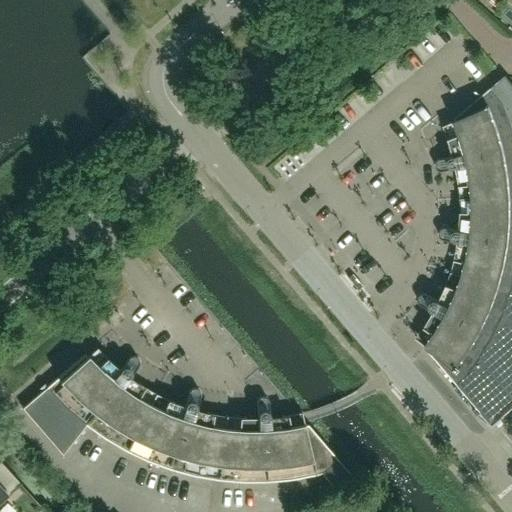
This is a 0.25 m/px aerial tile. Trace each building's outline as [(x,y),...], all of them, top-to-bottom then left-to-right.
[(473,198),(511,196),(511,83),(509,80),(506,76),(455,119),(456,121),(457,122),(457,123),(457,124),(458,125),(458,126),(458,127),(459,127),(459,128),(459,129),(459,130),(460,130),(460,131),(460,132),(460,133),(461,133),(461,134),(461,135),(461,136),(462,136),(462,137),(462,138),(462,139),(463,140),(463,141),(463,142),(464,143),(464,144),(464,145),(464,146),(465,146),(465,147),(465,148),(465,149),(466,150),(466,151),(466,152),(466,153),(466,154),(467,154),(467,155),(467,156),(467,157),(467,158),(468,158),(468,159),(468,160),(468,161),(468,162),(468,163),(469,163),(469,164),(469,165),(469,166),(469,167),(469,168),(470,169),(470,170),(470,171),(470,172),(470,173),(470,174),(470,175),(471,176),(471,177),(471,178),(471,179),(471,180),(471,181),(471,182),(471,183),(472,184),(472,185),(472,186),(472,187),(472,188),(472,189),(472,190),(472,191),(472,192),(472,193),(472,194),(472,195),(472,196),(472,197),(473,198)] [(443,171),(456,168),(454,156),(440,159),(440,160),(439,160),(438,161),(437,161),(437,162),(436,163),(436,164),(436,165),(436,166),(436,167),(436,168),(437,168),(437,169),(438,170),(439,170),(439,171),(440,171),(441,171),(442,171),(443,171)] [(463,275),(463,276),(511,291),(511,196),(473,198),(473,199),(473,200),(473,201),(473,202),(473,203),(473,204),(473,205),(473,206),(473,207),(473,208),(473,209),(473,210),(473,211),(473,212),(473,213),(473,214),(473,215),(473,216),(473,217),(472,218),(472,219),(472,220),(472,221),(472,222),(472,223),(472,224),(472,225),(472,226),(472,227),(472,228),(472,229),(472,230),(472,231),(471,232),(471,233),(471,234),(471,235),(471,236),(471,237),(471,238),(471,239),(471,240),(470,240),(470,241),(470,242),(470,243),(470,244),(470,245),(470,246),(469,247),(469,248),(469,249),(469,250),(469,251),(469,252),(468,252),(468,253),(468,254),(468,255),(468,256),(468,257),(467,257),(467,258),(467,259),(467,260),(467,261),(466,261),(466,262),(466,263),(466,264),(466,265),(465,266),(465,267),(465,268),(465,269),(464,269),(464,270),(464,271),(464,272),(463,273),(463,274),(463,275)] [(460,230),(446,228),(445,228),(444,228),(443,228),(443,229),(442,229),(441,230),(441,231),(440,231),(440,232),(440,233),(439,233),(439,234),(439,235),(440,236),(440,237),(440,238),(441,238),(441,239),(442,239),(443,240),(444,240),(445,240),(458,242),(460,230)] [(511,294),(511,291),(463,276),(462,276),(462,277),(462,278),(462,279),(461,279),(461,280),(461,281),(461,282),(460,282),(460,283),(460,284),(460,285),(459,285),(459,286),(459,287),(459,288),(458,288),(458,289),(458,290),(458,291),(457,291),(457,292),(457,293),(456,294),(456,295),(455,296),(455,297),(455,298),(454,299),(454,300),(453,301),(453,302),(453,303),(452,303),(452,304),(452,305),(451,305),(451,306),(451,307),(450,307),(450,308),(450,309),(449,310),(449,311),(448,312),(448,313),(447,314),(447,315),(446,316),(446,317),(445,317),(445,318),(445,319),(444,319),(444,320),(444,321),(443,321),(443,322),(442,323),(442,324),(441,325),(441,326),(440,326),(440,327),(439,328),(439,329),(439,330),(438,330),(438,331),(437,332),(437,333),(436,333),(436,334),(435,335),(434,336),(434,337),(433,337),(433,338),(433,339),(432,339),(432,340),(431,341),(431,342),(430,342),(430,343),(429,344),(428,345),(428,346),(427,346),(427,347),(426,348),(460,387),(469,376),(482,357),(489,345),(498,328),(504,315),(511,294)] [(422,305),(434,312),(439,301),(427,295),(427,294),(426,294),(425,294),(424,294),(423,294),(422,294),(422,295),(421,295),(421,296),(420,296),(420,297),(419,297),(419,298),(419,299),(419,300),(418,300),(419,301),(419,302),(419,303),(420,303),(420,304),(421,305),(422,305)] [(511,294),(504,315),(498,328),(489,345),(482,357),(469,376),(460,387),(492,426),(511,408),(511,294)] [(87,357),(85,354),(22,408),(62,455),(86,425),(105,439),(126,451),(150,405),(150,404),(149,404),(148,404),(148,403),(147,403),(146,403),(146,402),(145,402),(144,401),(143,401),(142,400),(141,400),(140,399),(139,399),(139,398),(138,398),(137,397),(136,397),(136,396),(135,396),(134,396),(134,395),(133,395),(132,394),(131,394),(131,393),(130,393),(129,392),(128,392),(128,391),(127,391),(126,390),(125,390),(124,389),(123,388),(122,388),(122,387),(121,387),(120,386),(119,386),(119,385),(118,385),(118,384),(117,384),(116,383),(115,383),(115,382),(114,382),(114,381),(113,381),(112,380),(111,379),(110,379),(110,378),(109,378),(109,377),(108,377),(107,376),(107,375),(106,375),(105,374),(104,373),(103,373),(103,372),(102,372),(102,371),(101,371),(101,370),(100,370),(99,369),(99,368),(98,368),(98,367),(97,367),(96,366),(95,365),(94,364),(93,363),(92,362),(91,361),(90,360),(90,359),(89,359),(88,358),(87,357)] [(130,377),(138,366),(139,366),(139,365),(139,364),(139,363),(139,362),(139,361),(139,360),(138,360),(138,359),(137,358),(136,358),(136,357),(135,357),(134,357),(133,357),(132,357),(131,357),(130,358),(129,358),(129,359),(128,359),(120,370),(130,377)] [(196,410),(200,397),(200,396),(201,396),(201,395),(201,394),(200,394),(200,393),(200,392),(199,391),(199,390),(198,390),(197,390),(197,389),(196,389),(195,389),(194,389),(193,389),(192,389),(192,390),(191,390),(190,391),(190,392),(189,392),(189,393),(185,406),(196,410)] [(258,400),(258,401),(257,401),(257,402),(257,403),(258,417),(270,417),(269,403),(269,402),(269,401),(268,401),(268,400),(268,399),(267,399),(266,398),(265,398),(264,398),(264,397),(263,397),(262,398),(261,398),(260,398),(259,399),(258,400)] [(151,405),(150,405),(126,451),(148,462),(171,470),(194,476),(208,478),(219,480),(225,428),(224,428),(223,428),(222,428),(221,428),(220,427),(219,427),(218,427),(217,427),(216,427),(215,427),(214,426),(213,426),(212,426),(211,426),(210,426),(209,425),(208,425),(207,425),(206,425),(205,425),(204,424),(203,424),(202,424),(201,424),(200,423),(199,423),(198,423),(197,423),(196,422),(195,422),(194,422),(193,421),(192,421),(191,421),(190,421),(189,420),(188,420),(187,420),(186,420),(186,419),(185,419),(184,419),(183,419),(183,418),(182,418),(181,418),(180,417),(179,417),(178,417),(177,416),(176,416),(175,416),(174,415),(173,415),(172,415),(172,414),(171,414),(170,414),(169,413),(168,413),(167,413),(167,412),(166,412),(165,412),(164,411),(163,411),(162,410),(161,410),(160,410),(160,409),(159,409),(158,409),(158,408),(157,408),(156,408),(156,407),(155,407),(154,407),(154,406),(153,406),(152,406),(151,405)] [(307,425),(304,425),(303,425),(302,426),(301,426),(300,426),(299,426),(298,426),(297,427),(296,427),(295,427),(294,427),(293,427),(292,427),(291,428),(290,428),(289,428),(288,428),(287,428),(286,428),(285,428),(284,429),(283,429),(282,429),(281,429),(280,429),(279,429),(278,429),(277,429),(276,429),(275,430),(274,430),(273,430),(272,430),(271,430),(270,430),(269,430),(268,430),(267,430),(266,430),(265,430),(264,430),(263,430),(262,430),(261,430),(260,430),(259,430),(258,430),(257,430),(256,430),(255,430),(254,430),(253,430),(252,430),(251,430),(250,430),(249,430),(248,430),(247,430),(246,430),(245,430),(244,430),(243,430),(242,430),(241,430),(240,430),(239,430),(238,430),(237,430),(237,429),(236,429),(235,429),(234,429),(233,429),(232,429),(231,429),(230,429),(229,429),(228,429),(227,428),(226,428),(225,428),(219,480),(229,481),(243,482),(267,482),(291,480),(315,475),(321,473),(336,491),(353,477),(351,474),(308,425),(307,425)] [(0,511),(0,504),(9,496),(0,486),(0,511)]
